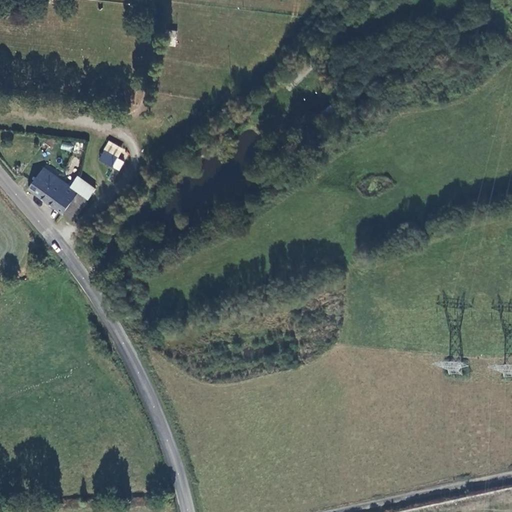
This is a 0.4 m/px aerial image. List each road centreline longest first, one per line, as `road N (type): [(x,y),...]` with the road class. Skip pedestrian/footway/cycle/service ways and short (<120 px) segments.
road 1 (tertiary): [(0,172),(113,323),(149,394),(185,511)]
road 2 (track): [(511,476),(343,511)]
